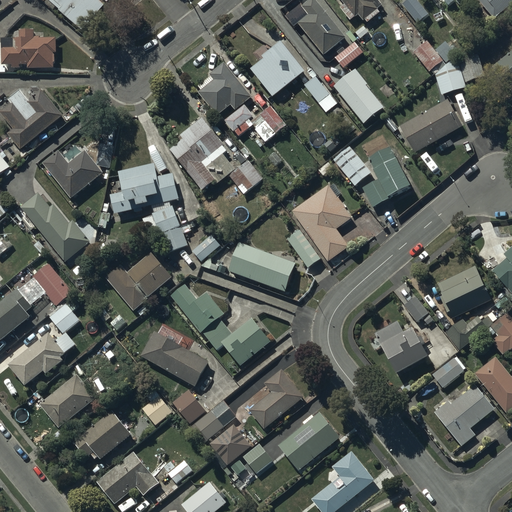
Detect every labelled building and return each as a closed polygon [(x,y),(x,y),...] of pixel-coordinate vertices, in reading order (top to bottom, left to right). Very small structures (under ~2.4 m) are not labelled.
[(50,0),(49,1),(61,11),(60,11),(84,32),(106,7),(98,0),(50,0)] [(347,38),(316,0),(313,0),(304,8),(310,16),(299,24),(326,56),(347,38)] [(384,6),(379,0),(341,0),(346,6),(342,9),(352,22),(356,18),(357,19),(360,16),(365,22),(367,21),(369,24),(375,19),(379,25),(387,19),(379,9),(384,6)] [(511,0),(477,0),(494,20),(511,5),(511,0)] [(369,24),(368,24),(356,33),(364,44),(373,36),(369,30),(372,28),(369,24)] [(21,40),(3,40),(3,49),(4,66),(12,66),(12,69),(21,69),(21,66),(29,66),(29,70),(55,69),(55,64),(56,64),(56,54),(58,54),(57,39),(36,40),(35,32),(21,32),(21,40)] [(433,77),(436,75),(442,96),(467,89),(465,83),(486,78),(480,55),(459,61),(458,57),(464,52),(452,40),(435,54),(426,43),(424,46),(422,45),(413,53),(433,77)] [(356,43),(336,59),(345,70),(365,54),(356,43)] [(307,72),(283,44),(265,59),(267,61),(253,72),(275,99),(272,101),(276,106),(284,99),(280,94),(307,72)] [(511,53),(493,69),(511,91),(511,90),(511,53)] [(240,82),(226,64),(211,76),(212,77),(199,87),(202,91),(200,94),(218,117),(232,106),(237,111),(252,98),(254,101),(262,94),(247,76),(240,82)] [(365,125),(386,109),(369,89),(371,88),(357,70),(335,88),(365,125)] [(339,105),(318,78),(306,87),(328,115),(331,112),(336,118),(343,113),(338,106),(339,105)] [(22,151),(64,116),(43,91),(31,101),(22,91),(10,101),(12,105),(1,114),(15,131),(9,136),(22,151)] [(463,127),(448,100),(401,127),(417,154),(463,127)] [(246,106),(226,121),(235,133),(236,132),(240,137),(254,126),(249,120),(254,116),(246,106)] [(272,107),(262,115),(266,121),(255,129),(267,144),(288,126),(272,107)] [(228,152),(203,120),(182,137),(185,141),(172,152),(204,192),(216,183),(218,186),(237,171),(225,155),(228,152)] [(60,152),(44,164),(73,200),(105,174),(99,167),(111,170),(116,148),(102,145),(98,165),(87,152),(71,165),(60,152)] [(373,174),(351,148),(335,161),(357,188),(373,174)] [(391,149),(370,160),(391,200),(414,188),(391,149)] [(0,154),(0,177),(5,173),(8,177),(13,173),(10,170),(11,168),(0,154)] [(264,180),(249,162),(230,177),(245,195),(264,180)] [(127,192),(112,196),(116,215),(153,207),(155,214),(153,215),(154,216),(144,220),(151,238),(161,234),(169,254),(190,246),(174,207),(172,208),(170,202),(181,200),(175,175),(160,178),(156,164),(120,173),(124,188),(126,188),(127,192)] [(364,189),(374,209),(387,202),(376,183),(364,189)] [(289,240),(290,241),(310,269),(326,257),(329,263),(350,248),(338,231),(354,220),(338,198),(342,194),(336,185),(331,188),(330,186),(294,212),(306,229),(289,240)] [(40,193),(22,207),(67,263),(91,243),(74,221),(70,225),(55,205),(52,208),(40,193)] [(0,197),(0,220),(11,212),(0,197)] [(222,247),(213,236),(194,252),(203,263),(222,247)] [(0,267),(6,263),(1,256),(13,245),(11,242),(6,246),(3,242),(0,245),(0,267)] [(241,244),(231,272),(287,293),(297,265),(241,244)] [(511,249),(505,256),(508,259),(493,272),(506,287),(503,291),(511,300),(511,249)] [(175,278),(154,255),(130,276),(122,267),(108,280),(135,312),(175,278)] [(50,265),(34,278),(57,307),(74,294),(70,289),(72,287),(67,281),(65,283),(50,265)] [(476,266),(437,284),(450,312),(447,313),(451,321),(493,302),(476,266)] [(187,286),(173,297),(202,335),(204,334),(218,351),(224,346),(242,367),(272,342),(254,320),(234,336),(221,320),(226,316),(209,295),(200,302),(187,286)] [(33,308),(19,290),(0,305),(0,342),(31,317),(27,313),(33,308)] [(435,321),(417,298),(405,307),(418,323),(423,319),(428,325),(435,321)] [(69,304),(68,302),(50,317),(65,335),(81,322),(74,312),(81,307),(75,299),(69,304)] [(511,349),(511,317),(509,314),(492,328),(499,337),(492,343),(504,357),(511,349)] [(127,324),(121,316),(112,324),(118,331),(127,324)] [(496,334),(491,328),(494,325),(488,318),(483,323),(479,317),(468,326),(463,320),(446,334),(459,351),(485,331),(491,338),(496,334)] [(376,335),(397,376),(429,358),(422,346),(425,344),(422,338),(419,340),(413,329),(405,333),(398,322),(376,335)] [(210,363),(156,332),(142,357),(196,388),(210,363)] [(57,342),(51,334),(10,366),(26,387),(45,372),(48,375),(65,362),(62,357),(77,346),(68,334),(57,342)] [(457,356),(433,376),(444,390),(465,372),(464,371),(467,369),(457,356)] [(511,378),(496,358),(475,375),(507,415),(511,410),(511,378)] [(273,394),(251,412),(266,431),(306,399),(283,371),(266,385),(273,394)] [(98,399),(79,376),(41,406),(61,430),(98,399)] [(449,403),(435,414),(462,448),(475,436),(471,430),(495,410),(476,386),(452,406),(449,403)] [(152,403),(144,409),(157,427),(174,414),(155,390),(147,396),(152,403)] [(190,391),(174,404),(192,426),(208,413),(190,391)] [(239,418),(225,402),(192,429),(205,445),(239,418)] [(133,436),(113,411),(75,442),(93,464),(99,458),(102,461),(133,436)] [(341,439),(320,414),(279,447),(299,472),(341,439)] [(253,448),(235,426),(212,445),(229,467),(253,448)] [(274,462),(261,445),(245,458),(258,475),(274,462)] [(333,469),(340,478),(312,501),(321,511),(337,511),(375,481),(352,453),(333,469)] [(160,485),(135,454),(99,484),(116,506),(139,489),(145,497),(160,485)] [(193,473),(185,463),(170,475),(178,485),(193,473)] [(218,511),(228,505),(212,484),(183,507),(187,511),(218,511)]
